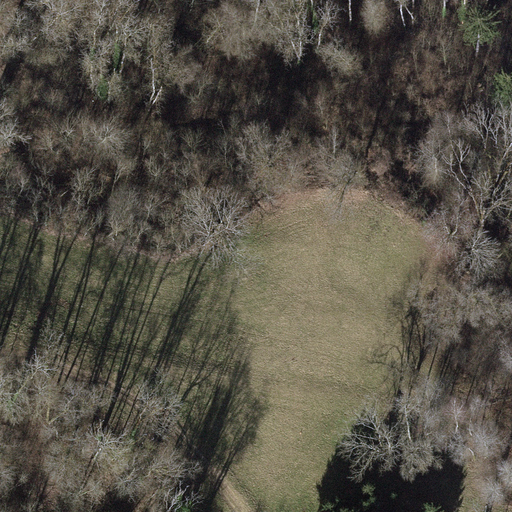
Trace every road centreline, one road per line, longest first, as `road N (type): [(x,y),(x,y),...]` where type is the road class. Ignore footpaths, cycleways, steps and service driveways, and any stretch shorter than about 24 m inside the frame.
road 1 (track): [(511,38),(412,38),(186,117),(98,105),(0,68)]
road 2 (track): [(260,511),(188,413),(103,337),(65,360),(0,342)]
